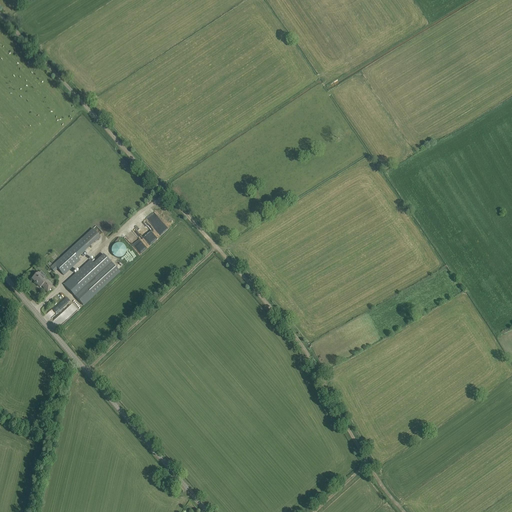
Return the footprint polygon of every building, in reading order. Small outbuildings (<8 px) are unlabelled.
[(80,240),(50,268),(54,272),(57,269),(64,275),(80,260),(78,257),(88,248),(80,240)] [(124,245),(122,244),(120,243),(118,243),(116,244),(114,245),(113,246),(112,248),(112,249),(112,251),(112,253),(113,255),(115,257),(116,258),(118,258),(120,258),(121,258),(123,257),(125,255),(126,253),(126,251),(126,250),(126,248),(125,246),(124,245)] [(80,270),(64,284),(84,306),(120,272),(103,254),(94,263),(90,260),(83,267),(82,265),(78,269),(80,270)] [(38,273),(32,279),(40,287),(42,286),(47,292),(53,287),(47,281),(46,281),(38,273)] [(53,309),(56,313),(69,301),(65,297),(53,309)] [(72,305),(61,315),(67,320),(77,311),(72,305)]
